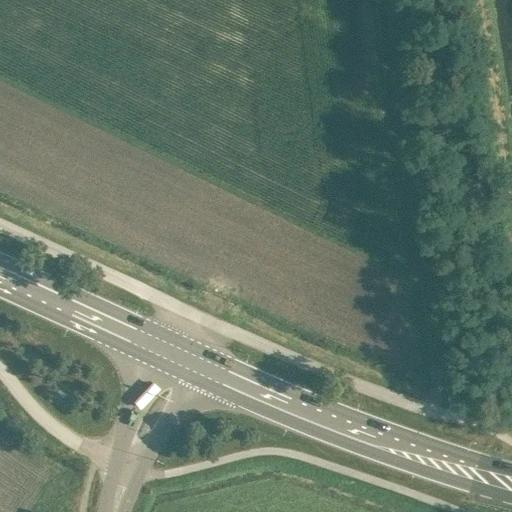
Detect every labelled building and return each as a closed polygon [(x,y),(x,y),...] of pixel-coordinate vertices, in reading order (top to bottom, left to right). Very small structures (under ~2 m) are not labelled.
[(0,0),(0,77),(20,33),(6,27),(18,0),(0,0)] [(120,0),(55,164),(88,176),(157,0),(120,0)] [(142,204),(230,0),(193,0),(110,191),(142,204)] [(277,146),(328,16),(286,0),(257,0),(168,229),(228,252),(266,157),(254,152),(259,140),(277,146)] [(0,120),(30,133),(79,17),(47,4),(0,114),(0,120)]
